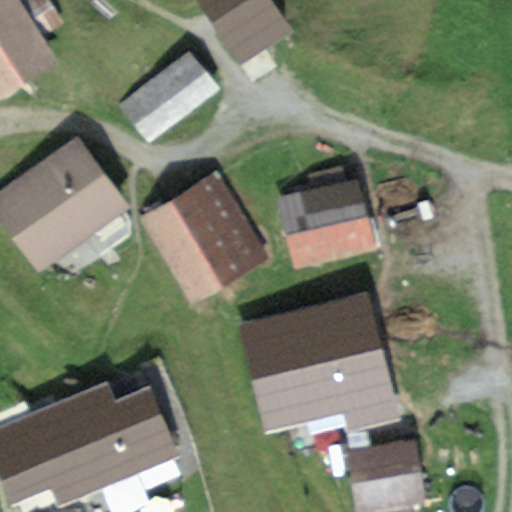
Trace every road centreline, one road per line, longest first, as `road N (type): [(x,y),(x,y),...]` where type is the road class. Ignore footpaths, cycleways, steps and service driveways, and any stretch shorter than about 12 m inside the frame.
road 1 (track): [(471,164),(511,468)]
road 2 (track): [(254,107),(210,149),(171,162),(135,153),(96,129),(0,124)]
road 3 (track): [(511,184),(279,103),(254,107)]
road 4 (track): [(254,107),(173,18)]
